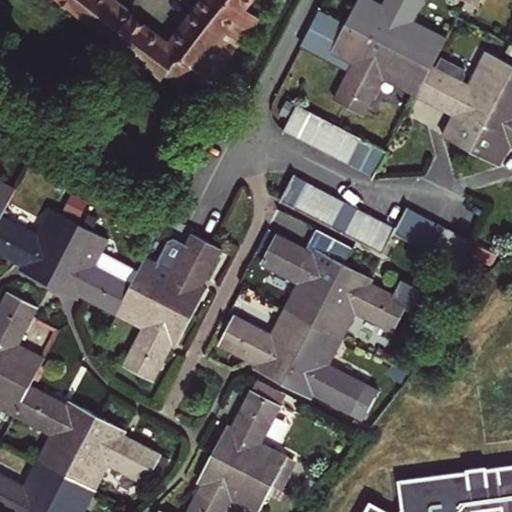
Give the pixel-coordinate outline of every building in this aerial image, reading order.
[(116,0),(59,0),(113,42),(135,14),(116,0)] [(191,73),(208,86),(226,62),(222,59),(258,13),(245,3),(247,0),(205,0),(172,44),(148,25),(127,52),(161,79),(167,72),(183,84),(191,73)] [(369,0),(356,0),(346,20),(431,64),(432,62),(443,41),(431,35),(434,28),(414,18),(423,0),(390,0),(392,1),(388,9),(381,6),(369,0)] [(392,1),(390,0),(384,0),(381,6),(388,9),(392,1)] [(148,25),(135,14),(113,42),(127,52),(148,25)] [(358,68),(351,65),(336,96),(365,112),(384,75),(404,86),(408,79),(420,86),(431,64),(346,20),(333,45),(355,57),(361,60),(358,68)] [(446,35),(434,28),(431,35),(443,41),(446,35)] [(486,64),(493,52),(487,48),(480,61),(486,64)] [(472,148),(511,68),(511,61),(493,52),(486,64),(480,61),(469,81),(465,79),(468,74),(466,67),(445,56),(440,66),(432,62),(431,64),(420,86),(417,92),(448,109),(452,103),(461,107),(458,113),(446,136),(472,148)] [(361,60),(355,57),(351,65),(358,68),(361,60)] [(511,133),(511,68),(472,148),(497,161),(508,139),(511,133)] [(417,92),(420,86),(408,79),(404,86),(417,92)] [(297,134),(311,108),(297,101),(283,127),(297,134)] [(448,109),(458,113),(461,107),(452,103),(448,109)] [(309,140),(323,115),(311,108),(297,134),(309,140)] [(309,140),(322,147),(335,121),(323,115),(309,140)] [(147,147),(113,121),(100,139),(135,164),(147,147)] [(335,154),(349,128),(335,121),(322,147),(335,154)] [(361,134),(349,128),(335,154),(347,161),(361,134)] [(0,213),(1,214),(2,212),(13,191),(0,185),(3,179),(0,177),(0,155),(10,135),(0,129),(0,213)] [(361,134),(347,161),(361,168),(374,142),(361,134)] [(374,175),(388,148),(374,142),(361,168),(374,175)] [(280,198),(293,205),(307,178),(293,171),(280,198)] [(305,212),(319,185),(307,178),(293,205),(305,212)] [(16,185),(3,179),(0,185),(13,191),(16,185)] [(305,212),(317,218),(332,191),(319,185),(305,212)] [(331,225),(345,198),(332,191),(317,218),(331,225)] [(331,225),(343,231),(357,204),(345,198),(331,225)] [(356,238),(370,211),(357,204),(343,231),(356,238)] [(409,238),(423,212),(407,204),(396,225),(394,230),(395,230),(409,238)] [(50,207),(44,218),(50,222),(57,210),(50,207)] [(23,268),(49,281),(79,221),(57,210),(50,222),(44,218),(38,230),(2,212),(1,214),(0,215),(0,248),(20,259),(23,255),(29,257),(23,268)] [(357,239),(369,245),(383,218),(370,211),(356,238),(357,239)] [(421,244),(434,217),(423,212),(409,238),(421,244)] [(421,244),(433,250),(447,224),(434,217),(421,244)] [(383,252),(395,230),(394,230),(396,225),(383,218),(369,245),(383,252)] [(139,266),(102,247),(96,244),(101,233),(79,221),(49,281),(69,292),(74,294),(80,284),(86,287),(84,292),(117,309),(120,303),(131,281),(132,279),(139,266)] [(446,257),(459,231),(447,224),(433,250),(446,257)] [(160,260),(157,266),(143,259),(139,266),(132,279),(131,281),(193,313),(206,289),(195,283),(199,276),(204,279),(221,245),(192,229),(186,240),(174,234),(169,237),(159,255),(160,260)] [(459,231),(446,257),(460,264),(473,238),(459,231)] [(314,321),(346,261),(320,248),(314,257),(309,255),(311,250),(276,232),(260,261),(298,281),(292,293),(298,297),(291,309),(314,321)] [(108,236),(101,233),(96,244),(102,247),(108,236)] [(160,260),(146,253),(143,259),(157,266),(160,260)] [(370,274),(346,261),(314,321),(336,332),(343,319),(350,323),(356,310),(393,329),(408,300),(374,283),(372,287),(366,284),(370,274)] [(193,313),(131,281),(120,303),(133,311),(130,317),(143,323),(122,361),(152,376),(170,342),(165,339),(168,333),(179,340),(193,313)] [(29,354),(32,349),(20,342),(39,305),(9,289),(0,306),(0,367),(30,383),(41,361),(29,354)] [(298,297),(292,293),(285,306),(291,309),(298,297)] [(117,309),(130,317),(133,311),(120,303),(117,309)] [(284,322),(291,309),(285,306),(278,319),(284,322)] [(284,380),(314,321),(291,309),(284,322),(278,319),(273,329),(236,311),(220,341),(254,358),(256,353),(262,357),(257,367),(284,380)] [(343,336),(350,323),(343,319),(336,332),(343,336)] [(330,360),(336,349),(329,346),(336,332),(314,321),(284,380),(308,393),(313,383),(319,386),(317,391),(351,409),(367,379),(330,360)] [(343,336),(336,332),(329,346),(336,349),(343,336)] [(45,355),(32,349),(29,354),(41,361),(45,355)] [(30,383),(0,367),(0,404),(2,405),(5,399),(18,406),(30,383)] [(260,375),(254,387),(283,402),(289,390),(260,375)] [(52,433),(45,446),(51,449),(45,463),(66,474),(98,412),(73,399),(67,410),(61,407),(64,401),(30,383),(18,406),(14,413),(52,433)] [(227,424),(213,449),(274,481),(286,458),(273,451),(276,446),(263,439),(283,402),(254,387),(236,421),(240,425),(238,429),(227,424)] [(5,399),(2,405),(14,413),(18,406),(5,399)] [(123,426),(98,412),(66,474),(89,485),(95,472),(102,476),(109,462),(146,481),(161,452),(126,434),(123,439),(118,436),(123,426)] [(51,449),(45,446),(38,459),(45,463),(51,449)] [(289,453),(276,446),(273,451),(286,458),(289,453)] [(226,511),(235,496),(246,503),(249,496),(263,504),(274,481),(213,449),(200,475),(211,480),(209,486),(204,484),(188,511),(226,511)] [(45,463),(38,459),(32,472),(38,475),(45,463)] [(38,475),(32,472),(26,482),(0,468),(0,505),(7,509),(10,505),(17,508),(14,511),(45,511),(66,474),(45,463),(38,475)] [(511,511),(511,464),(400,481),(404,509),(402,511),(391,511),(371,501),(365,511),(511,511)] [(89,485),(95,489),(102,476),(95,472),(89,485)] [(84,511),(89,502),(82,498),(89,485),(66,474),(45,511),(84,511)] [(82,498),(89,502),(95,489),(89,485),(82,498)] [(260,509),(263,504),(249,496),(246,503),(260,509)]
